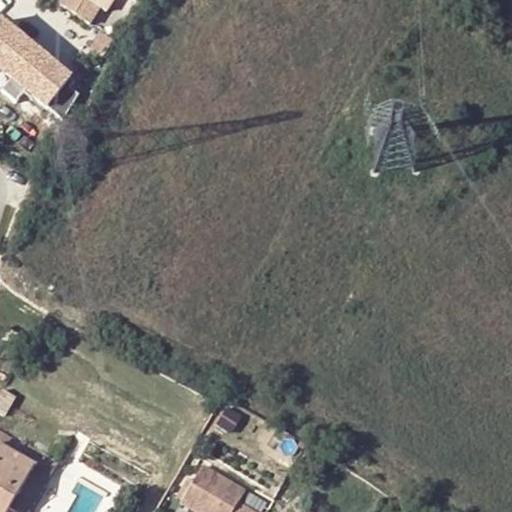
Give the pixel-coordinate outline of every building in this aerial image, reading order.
[(62,0),(61,3),(90,21),(100,3),(108,8),(112,0),(62,0)] [(0,24),(0,67),(14,79),(4,91),(18,102),(28,90),(65,120),(80,94),(68,84),(73,78),(3,22),(0,25),(0,24)] [(115,37),(103,30),(93,46),(105,53),(115,37)] [(0,413),(8,419),(20,400),(6,391),(0,401),(0,413)] [(35,468),(21,458),(0,446),(0,511),(8,511),(18,496),(35,468)] [(21,458),(35,468),(18,496),(34,505),(57,466),(27,448),(21,458)] [(248,492),(206,467),(183,505),(194,511),(236,511),(238,509),(248,492)]
